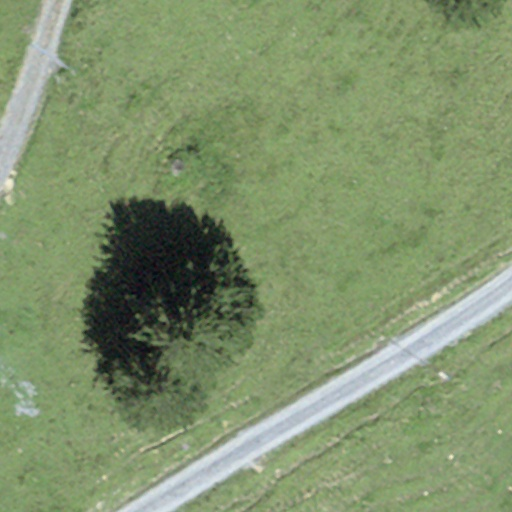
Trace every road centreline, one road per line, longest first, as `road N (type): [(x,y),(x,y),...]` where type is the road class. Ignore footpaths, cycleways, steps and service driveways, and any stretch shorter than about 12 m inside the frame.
road 1 (track): [(143,511),(511,287)]
road 2 (track): [(0,165),(36,84),(60,0)]
